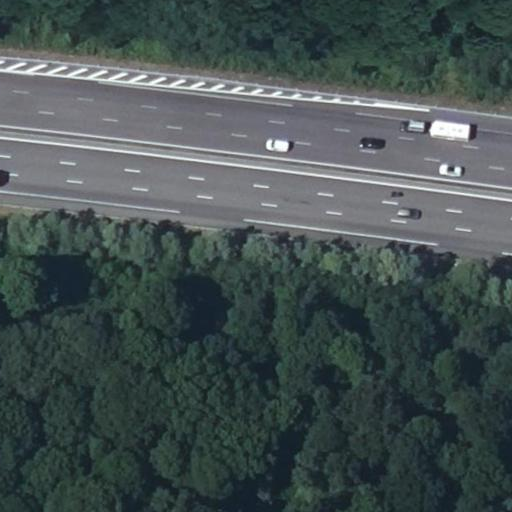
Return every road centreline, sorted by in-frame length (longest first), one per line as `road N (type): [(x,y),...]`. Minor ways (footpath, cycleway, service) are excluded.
road 1 (motorway): [(0,166),(511,229)]
road 2 (motorway): [(511,161),(0,101)]
